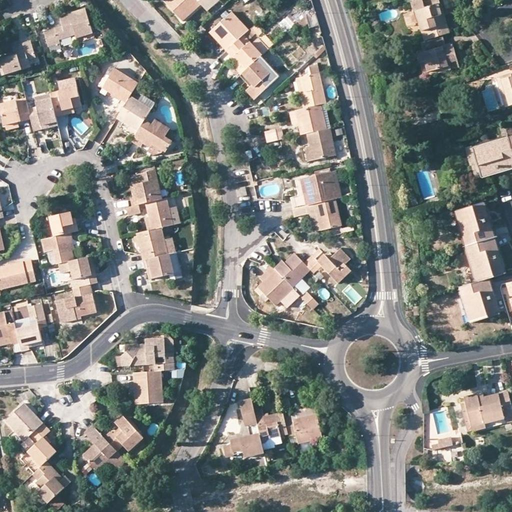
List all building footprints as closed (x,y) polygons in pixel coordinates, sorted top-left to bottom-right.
[(202,4),(198,0),(172,0),(174,2),(169,6),(183,20),(202,4)] [(219,0),(198,0),(202,4),(208,11),(219,0)] [(440,0),(424,0),(413,3),(416,12),(418,11),(427,40),(445,35),(451,33),(440,0)] [(60,18),(63,28),(64,31),(58,33),(56,30),(45,34),(50,48),(61,45),(60,42),(76,37),(77,40),(94,34),(87,10),(60,18)] [(228,51),(250,30),(233,11),(210,32),(228,51)] [(289,15),(279,25),(286,33),(296,23),(289,15)] [(252,28),(250,30),(228,51),(234,57),(236,55),(241,61),(248,69),(258,60),(263,55),(252,44),(248,40),(256,33),(252,28)] [(445,35),(427,40),(423,41),(426,53),(418,55),(421,64),(427,63),(429,71),(451,66),(450,63),(458,60),(454,43),(447,45),(445,35)] [(252,44),(263,55),(274,45),(266,36),(260,41),(258,38),(252,44)] [(25,50),(0,58),(5,75),(30,68),(29,61),(36,58),(31,41),(23,44),(25,50)] [(281,76),(263,55),(258,60),(277,80),(281,76)] [(258,60),(248,69),(241,76),(250,87),(247,90),(256,100),(277,80),(258,60)] [(306,92),(301,93),(305,108),(322,105),(327,103),(318,64),(310,66),(312,75),(303,77),(306,92)] [(128,103),(132,96),(140,83),(116,68),(103,87),(128,103)] [(497,78),(498,82),(511,76),(511,74),(511,73),(497,78)] [(511,73),(511,74),(511,76),(498,82),(507,107),(511,105),(511,73)] [(53,100),(58,120),(66,118),(65,113),(75,110),(83,109),(79,89),(52,95),(53,96),(53,100)] [(138,132),(146,120),(152,109),(132,96),(128,103),(118,118),(130,126),(138,132)] [(60,128),(58,120),(53,100),(38,103),(39,109),(30,111),(32,121),(35,133),(60,128)] [(32,121),(30,111),(28,101),(0,107),(5,127),(7,127),(19,124),(32,121)] [(286,110),(283,101),(268,105),(271,114),(286,110)] [(322,105),(305,108),(297,110),(302,135),(308,133),(327,129),(322,105)] [(154,144),(164,150),(167,152),(173,141),(166,137),(171,129),(156,120),(153,124),(146,120),(138,132),(137,134),(133,141),(142,146),(144,143),(152,148),(154,144)] [(128,129),(137,134),(138,132),(130,126),(128,129)] [(327,129),(308,133),(311,148),(314,160),(337,155),(331,128),(327,129)] [(282,130),(266,134),(268,143),(284,139),(282,130)] [(511,168),(511,148),(510,141),(474,152),(483,180),(501,175),(500,172),(511,168)] [(162,153),(164,150),(154,144),(152,148),(149,152),(155,156),(162,153)] [(309,161),(314,160),(311,148),(306,149),(309,161)] [(146,203),(164,199),(156,170),(129,176),(132,186),(135,185),(138,196),(134,197),(132,197),(133,206),(139,205),(146,203)] [(336,170),(332,171),(337,191),(334,191),(336,199),(342,197),(336,170)] [(337,191),(332,171),(300,178),(304,194),(292,197),(294,208),(307,205),(316,203),(336,199),(334,191),(337,191)] [(174,225),(170,209),(167,198),(164,199),(146,203),(149,217),(153,230),(162,228),(174,225)] [(336,199),(316,203),(322,231),(343,225),(336,199)] [(315,232),(322,231),(316,203),(307,205),(309,213),(310,213),(315,232)] [(139,205),(133,206),(127,207),(128,215),(141,212),(139,205)] [(307,205),(294,208),(296,216),(309,213),(307,205)] [(457,214),(468,249),(494,241),(489,222),(491,222),(486,205),(457,214)] [(177,207),(170,209),(174,225),(181,223),(177,207)] [(55,237),(71,233),(80,231),(78,224),(74,224),(74,219),(72,212),(51,217),(55,237)] [(168,254),(165,241),(162,228),(153,230),(148,231),(138,234),(144,260),(168,254)] [(70,261),(75,260),(73,249),(71,241),(73,240),(71,233),(55,237),(43,240),(46,252),(54,251),(58,264),(59,264),(70,261)] [(174,239),(165,241),(168,254),(171,254),(177,252),(174,239)] [(494,241),(468,249),(478,285),(489,282),(492,281),(507,276),(502,258),(499,259),(494,241)] [(319,249),(305,263),(307,267),(322,253),(319,249)] [(307,267),(311,271),(314,274),(321,267),(340,286),(353,274),(345,266),(351,260),(341,249),(329,260),(322,253),(307,267)] [(171,254),(168,254),(144,260),(146,269),(148,268),(152,267),(155,278),(175,273),(171,254)] [(277,271),(293,288),(311,271),(307,267),(305,263),(296,254),(286,263),(277,271)] [(93,256),(88,257),(92,275),(97,274),(93,256)] [(85,286),(92,284),(99,283),(97,274),(92,275),(88,257),(75,260),(70,261),(73,271),(75,279),(84,277),(85,286)] [(32,260),(7,265),(7,268),(3,269),(0,269),(0,290),(36,281),(32,260)] [(73,271),(70,261),(59,264),(62,274),(73,271)] [(283,261),(275,268),(277,271),(286,263),(283,261)] [(283,300),(294,289),(293,288),(277,271),(275,268),(273,267),(267,273),(271,277),(264,283),(259,288),(265,294),(269,299),(276,306),(283,300)] [(260,279),(264,283),(271,277),(267,273),(260,279)] [(85,286),(84,277),(75,279),(69,280),(71,289),(74,288),(85,286)] [(489,282),(478,285),(461,290),(472,326),(502,316),(497,299),(494,300),(489,282)] [(77,316),(82,315),(97,312),(92,284),(85,286),(74,288),(76,297),(57,301),(62,323),(77,319),(77,316)] [(300,295),(294,289),(283,300),(288,305),(300,295)] [(265,303),(269,299),(265,294),(261,298),(265,303)] [(308,294),(303,298),(314,309),(319,305),(308,294)] [(38,321),(45,320),(42,304),(29,307),(32,320),(38,318),(38,321)] [(20,343),(17,329),(15,323),(8,324),(5,312),(0,313),(0,339),(10,338),(12,343),(12,345),(20,343)] [(17,329),(20,343),(22,351),(30,348),(30,347),(28,343),(43,339),(40,327),(39,324),(17,329)] [(165,336),(165,338),(167,353),(174,353),(173,341),(168,335),(165,336)] [(167,353),(165,338),(146,339),(147,347),(141,347),(137,343),(123,355),(118,356),(118,366),(155,363),(156,371),(161,371),(176,370),(174,353),(167,353)] [(161,371),(156,371),(135,373),(135,381),(139,381),(141,404),(164,402),(161,371)] [(465,399),(466,403),(473,428),(486,425),(506,420),(507,425),(511,423),(511,406),(509,392),(479,400),(478,396),(465,399)] [(259,424),(255,411),(253,399),(240,402),(246,427),(249,427),(259,424)] [(487,429),(486,425),(473,428),(466,403),(461,405),(468,433),(487,429)] [(25,404),(7,421),(25,441),(44,423),(25,404)] [(292,413),(293,417),(294,420),(318,415),(317,408),(292,413)] [(261,434),(263,443),(267,442),(271,439),(290,434),(286,418),(285,412),(266,417),(263,409),(255,411),(259,424),(261,434)] [(286,418),(290,434),(292,444),(323,437),(318,415),(294,420),(293,417),(286,418)] [(116,424),(119,427),(127,419),(124,416),(116,424)] [(106,439),(118,452),(125,446),(130,453),(145,439),(127,419),(119,427),(121,429),(115,435),(112,432),(106,439)] [(51,431),(44,423),(25,441),(22,443),(43,466),(48,461),(58,452),(45,437),(51,431)] [(249,427),(251,436),(261,434),(259,424),(249,427)] [(111,459),(118,452),(106,439),(95,427),(87,434),(97,445),(84,456),(98,471),(111,459)] [(266,453),(263,443),(261,434),(251,436),(232,440),(233,445),(225,447),(227,457),(244,453),(246,458),(266,453)] [(433,447),(434,453),(454,448),(452,439),(439,442),(440,446),(433,447)] [(128,462),(118,452),(111,459),(120,469),(128,462)] [(43,466),(33,474),(40,481),(37,483),(43,490),(40,492),(49,503),(72,482),(67,476),(64,478),(61,482),(56,477),(58,475),(52,469),(54,467),(48,461),(43,466)] [(64,478),(54,467),(52,469),(58,475),(56,477),(61,482),(64,478)] [(89,478),(96,488),(101,484),(94,474),(89,478)]
